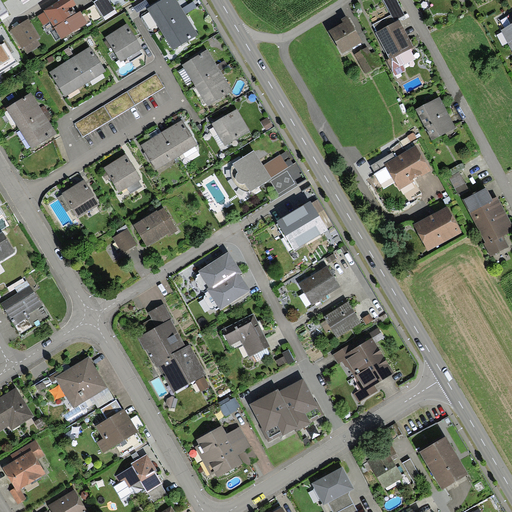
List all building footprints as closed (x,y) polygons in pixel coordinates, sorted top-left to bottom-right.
[(77,8),(72,0),(67,0),(38,17),(44,28),(51,24),(56,32),(58,32),(62,38),(84,26),(87,32),(104,21),(95,5),(78,15),(74,9),(77,8)] [(97,0),(93,3),(95,5),(104,21),(118,13),(116,10),(131,2),(129,0),(97,0)] [(175,0),(160,0),(147,8),(173,51),(198,36),(175,0)] [(0,1),(0,20),(9,15),(0,1)] [(40,39),(28,20),(10,32),(21,50),(23,49),(27,56),(42,47),(38,40),(40,39)] [(331,32),(342,52),(361,42),(349,22),(331,32)] [(395,23),(374,35),(388,58),(409,46),(395,23)] [(128,25),(105,39),(120,63),(143,50),(128,25)] [(511,27),(502,32),(511,53),(511,27)] [(5,42),(0,44),(0,74),(18,64),(5,42)] [(91,47),(51,72),(66,98),(107,73),(91,47)] [(207,49),(182,65),(208,106),(233,91),(207,49)] [(364,51),(354,56),(364,75),(374,70),(364,51)] [(156,75),(74,125),(82,138),(164,88),(156,75)] [(31,94),(6,110),(31,151),(57,135),(31,94)] [(441,96),(414,109),(432,145),(459,131),(441,96)] [(237,112),(212,127),(224,148),(249,134),(237,112)] [(265,120),(259,123),(264,130),(269,127),(265,120)] [(181,121),(141,146),(156,170),(196,145),(181,121)] [(414,147),(385,163),(403,193),(431,177),(414,147)] [(198,148),(185,152),(188,160),(201,156),(198,148)] [(264,166),(254,151),(234,163),(231,169),(231,174),(232,180),(237,187),(242,191),(251,192),(289,166),(281,155),(264,166)] [(125,155),(104,168),(119,192),(141,179),(125,155)] [(288,174),(295,184),(306,177),(299,167),(288,174)] [(452,179),(459,196),(470,191),(463,174),(452,179)] [(85,181),(59,196),(73,221),(99,207),(85,181)] [(511,224),(492,189),(466,204),(494,255),(511,244),(511,224)] [(312,204),(311,201),(276,221),(294,251),(328,230),(326,228),(332,224),(318,200),(312,204)] [(450,208),(415,227),(427,250),(462,230),(450,208)] [(156,212),(134,226),(147,246),(169,232),(170,235),(177,231),(164,210),(158,214),(156,212)] [(127,229),(113,238),(123,254),(137,244),(127,229)] [(3,232),(0,234),(0,265),(1,265),(0,263),(0,262),(16,253),(3,232)] [(228,252),(199,271),(201,274),(197,276),(198,278),(196,279),(196,282),(202,292),(205,292),(208,290),(208,292),(205,294),(206,295),(205,296),(204,299),(210,309),(214,310),(215,309),(216,310),(219,308),(221,310),(251,291),(240,275),(243,273),(228,252)] [(327,266),(299,285),(312,305),(340,286),(327,266)] [(31,285),(1,304),(22,337),(52,319),(31,285)] [(349,303),(326,316),(339,338),(361,324),(349,303)] [(164,305),(149,313),(156,327),(171,318),(164,305)] [(254,314),(222,330),(230,347),(240,341),(249,358),(270,346),(254,314)] [(171,321),(138,339),(145,351),(146,350),(157,368),(158,367),(173,393),(206,374),(190,345),(186,347),(185,345),(171,321)] [(377,327),(369,333),(375,344),(384,338),(377,327)] [(369,333),(334,355),(339,363),(342,361),(347,368),(349,368),(357,380),(357,384),(361,389),(354,394),(359,402),(378,390),(375,386),(387,378),(394,373),(375,344),(369,333)] [(290,349),(282,353),(288,365),(296,361),(290,349)] [(90,357),(54,377),(74,408),(90,397),(98,409),(115,399),(90,357)] [(205,377),(196,382),(201,392),(210,387),(205,377)] [(298,426),(300,430),(311,424),(305,413),(317,407),(303,380),(280,392),(298,426)] [(0,432),(10,426),(13,430),(35,417),(17,387),(0,397),(0,432)] [(279,390),(252,405),(266,431),(278,425),(283,434),(298,426),(280,392),(279,390)] [(227,417),(242,408),(234,394),(219,403),(227,417)] [(109,416),(120,408),(114,400),(103,408),(109,416)] [(125,409),(97,426),(103,439),(97,443),(103,454),(140,433),(125,409)] [(222,426),(197,440),(219,478),(245,464),(246,467),(259,460),(240,427),(227,434),(222,426)] [(446,437),(420,452),(442,490),(468,474),(446,437)] [(15,461),(3,469),(15,488),(9,492),(18,505),(27,499),(22,490),(47,474),(39,460),(46,456),(36,441),(11,455),(15,461)] [(391,446),(368,460),(385,487),(402,477),(392,460),(398,457),(391,446)] [(133,466),(116,476),(120,482),(124,480),(136,499),(147,492),(155,504),(169,496),(151,466),(154,465),(148,455),(131,464),(133,466)] [(410,459),(403,463),(414,481),(421,477),(410,459)] [(342,470),(313,485),(323,503),(328,501),(334,511),(337,511),(352,504),(346,492),(352,489),(342,470)] [(88,511),(75,490),(48,505),(52,511),(88,511)]
